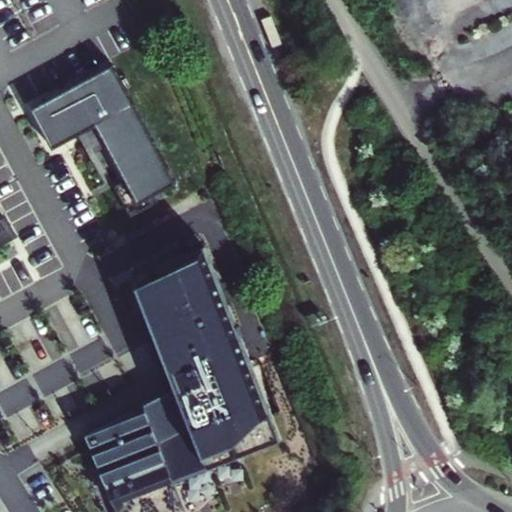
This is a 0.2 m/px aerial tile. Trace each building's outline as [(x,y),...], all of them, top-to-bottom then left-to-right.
[(178,184),(114,66),(32,111),(53,150),(80,136),(97,127),(107,146),(126,181),(139,204),(157,195),(178,184)] [(97,127),(80,136),(91,156),(107,146),(97,127)] [(139,204),(126,181),(117,186),(133,217),(161,202),(157,195),(139,204)] [(4,214),(0,216),(0,221),(5,231),(0,233),(0,247),(17,238),(4,214)] [(280,444),(207,252),(134,280),(177,392),(86,436),(114,511),(182,511),(172,486),(280,444)]
